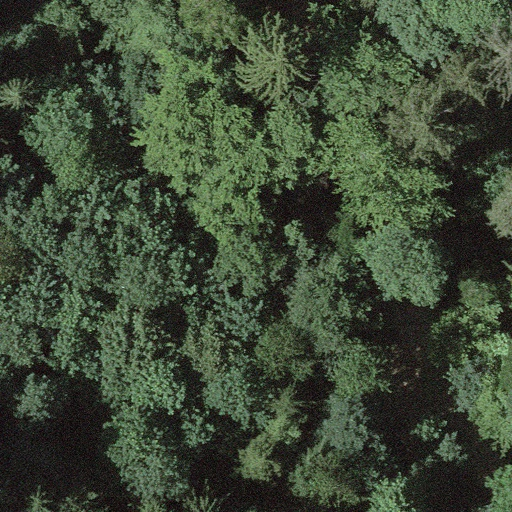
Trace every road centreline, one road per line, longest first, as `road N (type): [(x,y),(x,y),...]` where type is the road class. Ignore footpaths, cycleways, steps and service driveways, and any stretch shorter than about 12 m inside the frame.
road 1 (track): [(37,0),(120,115),(501,505)]
road 2 (track): [(359,0),(423,314),(501,505)]
